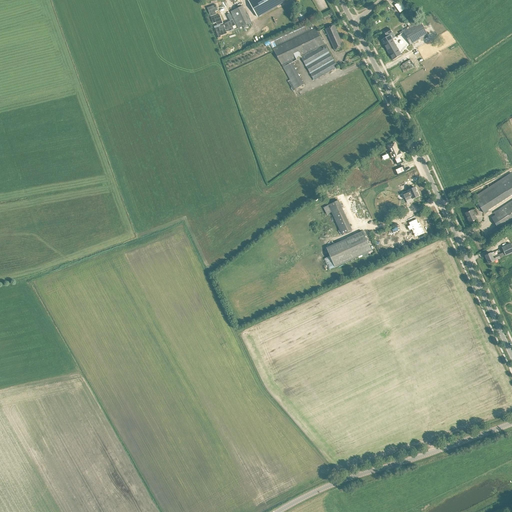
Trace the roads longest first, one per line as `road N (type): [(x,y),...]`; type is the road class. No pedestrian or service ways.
road 1 (unclassified): [(511,357),(352,22)]
road 2 (tertiary): [(511,423),(346,479),(278,511)]
